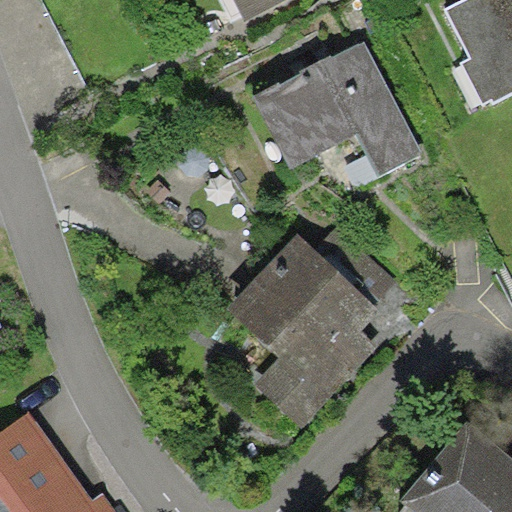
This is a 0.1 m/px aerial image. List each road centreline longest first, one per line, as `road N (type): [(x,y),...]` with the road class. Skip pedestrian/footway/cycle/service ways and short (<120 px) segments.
road 1 (residential): [(184,511),(123,437),(79,346),(0,115)]
road 2 (residential): [(271,511),(404,380),(470,354),(511,363)]
